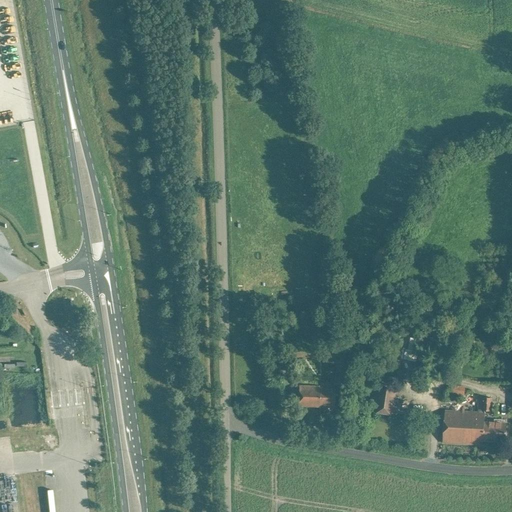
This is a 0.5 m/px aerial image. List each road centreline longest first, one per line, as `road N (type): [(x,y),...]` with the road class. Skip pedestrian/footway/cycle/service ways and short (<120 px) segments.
road 1 (unclassified): [(225,422),(211,0)]
road 2 (unclassified): [(511,470),(364,456),(225,422)]
road 3 (primary): [(143,511),(109,266)]
road 4 (primary): [(91,270),(124,511)]
road 5 (primary): [(61,62),(91,270)]
road 6 (primary): [(109,266),(61,62)]
